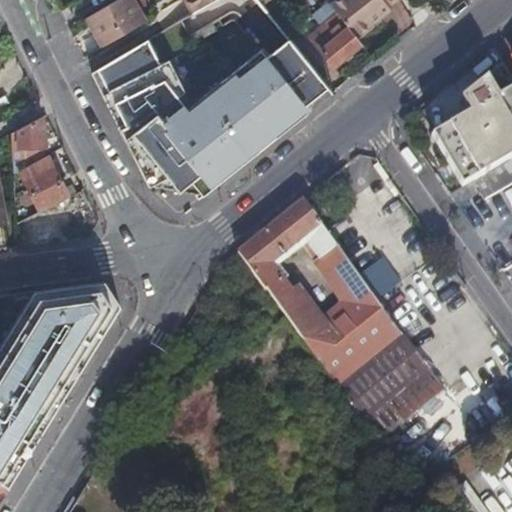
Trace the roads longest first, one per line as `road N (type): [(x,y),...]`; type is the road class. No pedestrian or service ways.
road 1 (residential): [(181,266),(114,195),(21,15)]
road 2 (tertiary): [(37,511),(181,266)]
road 3 (residential): [(360,115),(511,332)]
road 4 (tertiary): [(360,115),(181,266)]
road 5 (residential): [(0,274),(106,260),(181,266)]
road 6 (tertiary): [(501,0),(360,115)]
